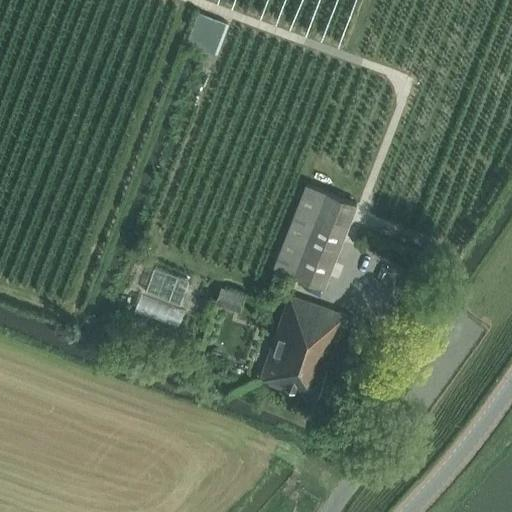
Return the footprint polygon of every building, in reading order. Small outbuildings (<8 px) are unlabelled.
[(191,29),(219,39),(229,10),(201,0),(191,29)] [(359,203),(307,183),(275,265),(327,284),(359,203)] [(189,280),(155,268),(146,292),(180,305),(189,280)] [(244,294),(221,287),(216,305),(239,312),(244,294)] [(333,307),(292,291),(259,378),(317,399),(349,313),(346,312),(345,315),(332,310),(333,307)] [(109,325),(103,336),(116,344),(122,333),(109,325)]
